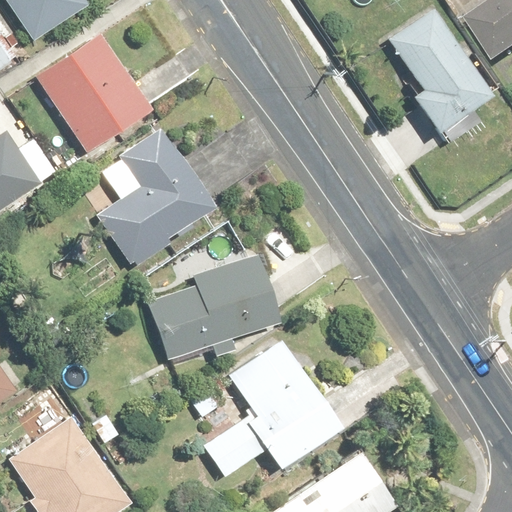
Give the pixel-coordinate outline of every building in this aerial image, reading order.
[(1,0),(30,45),(90,8),(85,0),(1,0)] [(511,0),(494,0),(467,20),(499,64),(511,54),(511,0)] [(494,95),(433,6),(384,39),(420,93),(412,99),(436,134),(494,95)] [(99,34),(34,78),(84,154),(150,110),(99,34)] [(0,46),(0,72),(12,64),(0,46)] [(214,209),(160,131),(117,160),(135,186),(93,215),(128,267),(214,209)] [(0,206),(37,183),(4,132),(0,134),(0,206)] [(277,323),(254,253),(191,274),(194,286),(146,302),(165,359),(277,323)] [(340,427),(279,340),(225,378),(253,418),(246,423),(241,416),(201,444),(225,479),(266,450),(280,470),(340,427)] [(0,403),(15,394),(0,370),(0,358),(2,358),(0,355),(0,403)] [(202,418),(223,403),(210,385),(189,400),(202,418)] [(120,511),(132,504),(69,415),(4,461),(40,511),(120,511)] [(355,453),(271,511),(384,511),(393,506),(355,453)]
